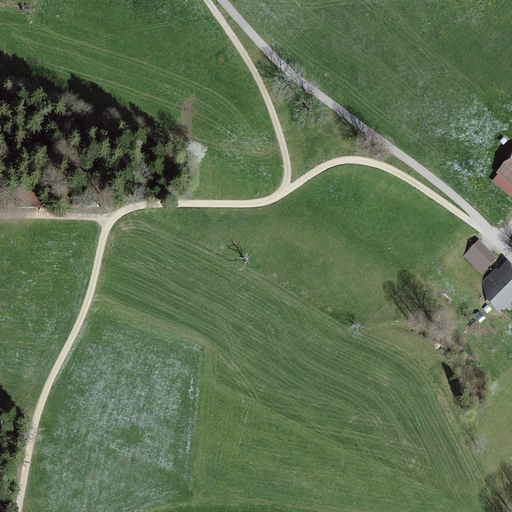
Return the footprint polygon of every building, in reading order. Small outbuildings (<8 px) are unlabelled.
[(511,159),(500,173),(511,183),(511,159)] [(24,202),(42,202),(41,181),(23,181),(24,202)] [(480,204),(489,213),(495,207),(485,198),(480,204)] [(482,272),(493,260),(477,244),(466,255),(482,272)] [(494,272),(483,283),(483,295),(498,311),(506,303),(511,308),(511,307),(511,275),(508,271),(500,279),(494,272)]
